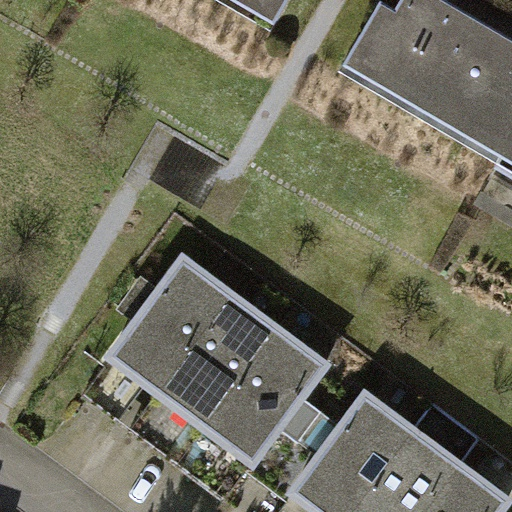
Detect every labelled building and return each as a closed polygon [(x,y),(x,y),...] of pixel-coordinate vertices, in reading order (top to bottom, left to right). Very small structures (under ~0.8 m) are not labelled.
[(310,0),(231,0),(290,34),(310,0)] [(511,41),(440,0),(419,0),(373,79),(511,158),(511,41)] [(232,293),(184,259),(84,394),(132,429),(232,293)] [(279,328),(232,293),(132,429),(179,464),(279,328)] [(327,363),(279,328),(179,464),(227,499),(247,472),(327,363)] [(367,392),(327,363),(247,472),(287,502),(367,392)] [(353,511),(415,427),(367,392),(287,502),(279,511),(353,511)] [(426,511),(463,462),(415,427),(353,511),(426,511)] [(498,511),(510,496),(463,462),(426,511),(498,511)]
